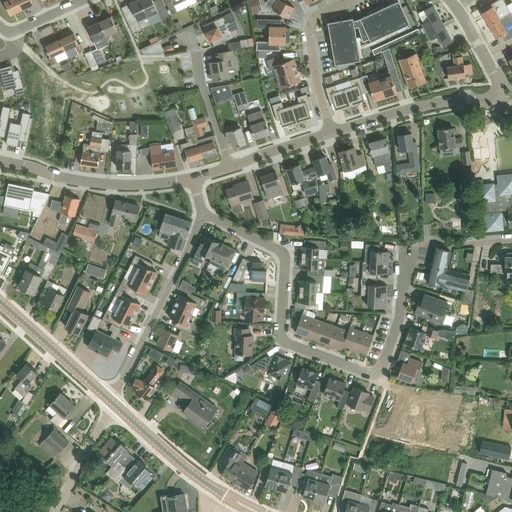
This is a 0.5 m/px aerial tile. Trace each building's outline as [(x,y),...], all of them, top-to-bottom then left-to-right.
[(22,9),(18,0),(4,0),(5,1),(4,1),(11,15),(22,9)] [(18,0),(22,9),(34,4),(31,0),(18,0)] [(130,3),(122,7),(133,33),(142,29),(152,24),(148,16),(140,0),(134,0),(134,1),(130,3)] [(148,16),(158,12),(154,1),(153,0),(140,0),(148,16)] [(259,0),(252,0),(249,1),(252,13),(262,10),(259,0)] [(294,7),(285,2),(285,0),(274,0),(277,2),(273,9),(288,18),(294,7)] [(492,6),(482,12),(489,25),(500,19),(510,12),(503,0),(497,0),(491,4),(492,6)] [(334,56),(335,64),(361,60),(355,26),(359,26),(363,41),(369,38),(371,42),(410,23),(400,2),(395,5),(394,2),(373,12),(374,14),(374,15),(369,17),(368,14),(357,19),(354,20),(353,18),(330,21),(331,27),(329,28),(332,44),(329,44),(331,57),(334,56)] [(427,32),(442,23),(433,5),(424,9),(430,20),(423,23),(423,24),(427,32)] [(161,19),(162,19),(168,16),(169,15),(167,10),(159,14),(161,19)] [(226,15),(203,25),(204,26),(205,25),(211,40),(212,39),(215,45),(213,46),(213,47),(235,37),(232,31),(240,27),(233,11),(225,14),(226,15)] [(500,19),(489,25),(497,38),(501,35),(505,41),(511,36),(511,15),(510,12),(500,19)] [(111,16),(100,21),(106,36),(113,33),(116,40),(121,38),(118,31),(111,16)] [(269,35),(290,35),(290,28),(286,28),(286,27),(281,26),(281,19),(257,19),(257,28),(269,28),(269,35)] [(100,21),(88,27),(98,48),(102,46),(99,39),(106,36),(100,21)] [(452,42),(443,24),(442,23),(427,32),(431,39),(438,35),(444,46),(452,42)] [(79,44),(74,33),(60,39),(65,50),(75,45),(78,53),(84,50),(81,43),(79,44)] [(290,42),(290,35),(269,35),(269,41),(257,41),(257,50),(280,51),(281,43),(286,44),(286,42),(290,42)] [(65,50),(60,39),(46,46),(51,56),(49,57),(52,65),(58,62),(54,55),(65,50)] [(242,48),(249,47),(248,39),(240,40),(242,48)] [(166,54),(159,40),(140,49),(144,54),(166,54)] [(389,48),(386,49),(383,51),(385,58),(392,55),(389,48)] [(85,53),(91,66),(98,63),(92,50),(85,53)] [(105,61),(100,50),(93,53),(98,63),(98,64),(105,61)] [(235,67),(232,50),(214,53),(215,61),(211,62),(214,80),(222,78),(222,77),(229,76),(228,68),(235,67)] [(426,82),(416,53),(399,59),(409,88),(426,82)] [(275,69),(277,76),(297,70),(293,59),(282,62),(280,56),(267,61),(270,69),(275,69)] [(447,66),(449,78),(465,77),(464,64),(463,64),(462,56),(453,57),(454,66),(447,66)] [(71,68),(68,62),(62,65),(65,70),(71,68)] [(3,81),(6,89),(15,87),(17,95),(25,93),(19,69),(13,71),(11,65),(0,68),(2,74),(3,81)] [(380,79),(386,97),(397,93),(393,81),(399,79),(395,66),(388,69),(389,71),(379,75),(378,75),(379,79),(380,79)] [(297,70),(277,76),(281,87),(301,81),(297,70)] [(345,88),(351,107),(360,104),(359,102),(365,101),(362,93),(365,92),(360,77),(351,80),(353,86),(345,88)] [(369,82),(374,100),(386,97),(380,79),(379,79),(369,82)] [(214,97),(232,91),(229,84),(211,87),(214,97)] [(342,110),(351,107),(345,88),(337,91),(335,85),(326,88),(331,103),(334,102),(336,110),(342,108),(342,110)] [(236,103),(237,108),(240,116),(240,115),(239,111),(245,109),(243,104),(248,102),(244,90),(233,94),(236,103)] [(291,105),(298,124),(306,121),(305,119),(311,118),(309,110),(312,109),(307,94),(297,97),(299,103),(291,105)] [(298,124),(291,105),(284,108),(282,102),(272,105),(277,120),(280,119),(283,127),(288,125),(289,127),(298,124)] [(3,106),(0,120),(0,119),(0,135),(5,137),(11,107),(3,106)] [(173,109),(164,112),(171,132),(181,129),(173,109)] [(265,120),(262,110),(255,112),(248,114),(249,118),(251,125),(255,138),(270,133),(266,120),(265,120)] [(23,112),(21,124),(11,122),(6,143),(18,146),(19,140),(25,141),(31,114),(23,112)] [(205,117),(195,119),(192,120),(193,125),(193,126),(195,133),(196,136),(204,134),(202,127),(207,125),(205,117)] [(97,122),(96,129),(106,130),(105,134),(111,135),(112,124),(97,122)] [(229,131),(226,132),(229,140),(231,139),(234,147),(246,143),(241,127),(236,129),(234,124),(227,127),(229,131)] [(454,127),(438,129),(439,139),(438,140),(438,143),(440,144),(440,148),(455,147),(455,146),(463,146),(462,138),(455,139),(454,127)] [(81,164),(98,167),(101,150),(109,151),(110,139),(102,138),(103,132),(92,131),(91,144),(84,143),(81,164)] [(196,136),(195,133),(188,136),(189,141),(181,144),(183,151),(185,150),(189,161),(203,157),(198,141),(198,140),(197,140),(196,136)] [(411,133),(400,135),(398,135),(401,151),(408,150),(410,162),(396,164),(398,173),(420,169),(419,163),(416,141),(413,141),(411,133)] [(118,144),(118,168),(130,168),(130,157),(137,157),(137,134),(130,134),(130,144),(118,144)] [(198,141),(203,157),(217,152),(214,141),(216,141),(214,135),(209,137),(198,140),(198,141)] [(389,150),(385,138),(369,143),(373,155),(381,153),(384,166),(390,165),(388,159),(390,158),(388,151),(389,150)] [(154,169),(177,165),(174,150),(163,152),(161,144),(150,145),(154,169)] [(339,152),(345,170),(366,164),(366,163),(363,154),(357,155),(354,147),(339,152)] [(461,152),(462,162),(469,161),(468,151),(461,152)] [(337,178),(331,163),(328,164),(326,156),(314,160),(319,175),(327,172),(330,180),(337,178)] [(300,164),(286,168),(292,184),(302,181),(306,194),(318,190),(317,178),(318,175),(315,167),(302,171),(300,164)] [(276,172),(261,177),(268,199),(283,194),(276,172)] [(511,173),(498,175),(499,186),(494,187),(493,183),(483,184),(477,185),(476,185),(478,202),(479,202),(480,206),(486,205),(487,213),(485,214),(486,231),(503,229),(503,225),(509,225),(509,226),(511,225),(511,173)] [(240,185),(227,190),(232,205),(232,209),(236,212),(244,210),(241,202),(253,198),(248,181),(240,183),(240,185)] [(35,185),(25,183),(24,186),(9,183),(4,205),(34,211),(33,215),(39,216),(50,192),(51,189),(50,189),(49,191),(34,188),(35,185)] [(319,184),(320,202),(327,202),(326,190),(330,190),(329,183),(319,184)] [(425,194),(425,203),(435,203),(435,194),(425,194)] [(66,195),(61,212),(58,221),(66,223),(68,214),(75,216),(80,199),(66,195)] [(304,197),(295,200),(297,208),(306,205),(304,197)] [(139,206),(116,200),(109,224),(118,226),(120,216),(135,220),(139,206)] [(255,203),(260,219),(268,216),(263,200),(255,203)] [(192,221),(166,213),(160,229),(172,233),(168,246),(182,250),(186,238),(187,238),(192,221)] [(464,229),(473,229),(472,221),(463,222),(464,229)] [(76,223),(73,235),(94,241),(99,226),(90,223),(88,227),(76,223)] [(281,233),(302,235),(303,225),(282,223),(281,233)] [(374,236),(372,226),(363,228),(366,238),(374,236)] [(18,236),(26,240),(28,236),(30,232),(21,230),(18,236)] [(44,241),(46,237),(31,232),(30,237),(44,241)] [(54,250),(61,253),(69,236),(63,232),(54,250)] [(132,244),(138,247),(142,239),(136,236),(132,244)] [(201,242),(192,262),(200,266),(205,255),(212,258),(219,242),(207,236),(203,243),(201,242)] [(301,246),(300,257),(318,258),(319,249),(325,249),(325,240),(310,240),(309,246),(301,246)] [(219,242),(212,258),(209,263),(224,270),(227,265),(228,266),(235,250),(219,242)] [(0,244),(0,273),(3,274),(12,255),(2,250),(4,246),(0,244)] [(389,251),(378,251),(379,244),(365,244),(364,261),(389,262),(389,251)] [(54,266),(61,253),(54,250),(48,247),(46,251),(51,253),(47,263),(54,266)] [(427,281),(442,285),(445,274),(448,275),(449,270),(447,269),(451,251),(435,247),(427,281)] [(511,252),(509,252),(504,253),(500,256),(501,256),(504,259),(505,259),(505,264),(491,264),(491,272),(507,273),(507,279),(511,279),(511,252)] [(136,255),(133,259),(140,263),(138,268),(135,274),(153,283),(156,276),(155,275),(157,271),(147,267),(150,262),(153,264),(153,263),(136,255)] [(321,275),(324,275),(326,259),(318,258),(300,257),(300,268),(308,269),(308,275),(321,275)] [(251,280),(256,280),(266,281),(267,269),(266,269),(266,266),(263,262),(252,262),(249,260),(243,258),(233,278),(239,281),(240,278),(251,279),(251,280)] [(364,261),(363,261),(362,278),(376,278),(376,273),(388,273),(389,262),(364,261)] [(49,278),(51,272),(31,262),(28,268),(24,277),(20,286),(34,293),(43,275),(49,278)] [(106,269),(88,263),(85,273),(103,278),(106,269)] [(336,275),(336,269),(325,269),(325,291),(331,291),(331,275),(336,275)] [(445,274),(442,285),(465,291),(463,301),(471,303),(473,290),(466,288),(470,275),(449,270),(448,275),(445,274)] [(129,285),(122,282),(120,287),(137,295),(134,293),(136,289),(146,294),(147,290),(149,291),(153,283),(135,274),(129,285)] [(307,280),(299,280),(298,291),(317,292),(324,293),(324,292),(323,292),(324,276),(324,275),(321,275),(308,275),(307,280)] [(376,278),(362,278),(361,294),(369,295),(387,296),(387,285),(376,285),(376,278)] [(50,289),(43,303),(57,309),(64,295),(57,292),(59,285),(48,279),(45,286),(50,289)] [(194,292),(195,291),(196,287),(192,285),(191,285),(183,281),(179,288),(188,293),(189,292),(191,293),(193,291),(194,292)] [(117,291),(124,295),(118,306),(137,315),(140,308),(139,307),(141,303),(131,299),(134,294),(136,296),(137,295),(120,287),(117,291)] [(207,294),(216,298),(218,294),(215,293),(216,291),(210,288),(207,294)] [(306,308),(318,309),(319,303),(316,303),(317,292),(298,291),(298,302),(306,303),(306,308)] [(446,312),(444,311),(447,302),(425,293),(421,303),(419,302),(415,313),(426,317),(428,313),(432,315),(431,319),(442,323),(446,312)] [(177,299),(173,305),(192,314),(197,303),(200,304),(204,306),(207,300),(192,294),(190,299),(180,295),(178,299),(177,299)] [(387,296),(369,295),(368,307),(386,308),(387,296)] [(74,312),(70,318),(66,327),(79,333),(88,314),(82,310),(86,302),(73,296),(67,308),(74,312)] [(264,313),(265,298),(246,297),(245,312),(246,312),(245,319),(261,320),(262,313),(264,313)] [(195,324),(189,321),(192,314),(173,305),(170,313),(172,313),(170,318),(177,321),(175,326),(181,328),(181,329),(195,335),(191,333),(194,327),(195,324)] [(103,319),(112,323),(120,328),(120,327),(121,327),(118,325),(120,321),(129,326),(131,322),(133,323),(137,315),(118,306),(112,317),(106,313),(103,319)] [(221,309),(212,309),(212,321),(221,321),(221,309)] [(97,330),(103,319),(94,314),(88,328),(96,332),(88,347),(95,350),(95,351),(100,354),(100,353),(107,356),(112,348),(118,351),(123,342),(116,339),(121,328),(120,327),(120,328),(112,323),(109,329),(113,331),(110,336),(97,330)] [(307,336),(314,318),(302,314),(295,332),(307,336)] [(373,328),(376,319),(369,316),(365,325),(373,328)] [(307,336),(319,340),(325,322),(314,318),(307,336)] [(333,326),(325,322),(319,340),(331,345),(337,327),(333,326)] [(421,330),(411,327),(409,331),(406,338),(407,338),(405,343),(413,346),(413,347),(414,348),(415,349),(416,349),(417,349),(418,349),(419,348),(420,348),(421,348),(426,334),(437,338),(439,330),(423,325),(421,330)] [(344,345),(355,349),(362,331),(350,326),(348,331),(349,331),(344,345)] [(237,335),(236,353),(235,358),(236,360),(242,360),(243,359),(243,353),(252,354),(253,342),(251,342),(252,335),(249,335),(249,329),(235,327),(235,335),(237,335)] [(342,349),(344,345),(349,331),(348,331),(337,327),(331,345),(342,349)] [(172,349),(177,339),(182,341),(184,338),(192,342),(195,335),(181,329),(178,335),(163,328),(157,343),(172,349)] [(367,354),(373,335),(362,331),(355,349),(367,354)] [(150,354),(161,360),(165,353),(154,347),(150,354)] [(170,356),(167,361),(168,365),(171,367),(175,359),(170,356)] [(266,364),(262,358),(251,365),(255,372),(260,369),(275,374),(274,375),(284,379),(287,371),(288,371),(291,362),(282,359),(282,360),(274,357),(270,366),(266,364)] [(420,369),(422,362),(409,357),(407,363),(403,362),(401,367),(396,365),(394,372),(399,373),(397,377),(412,382),(413,379),(415,380),(420,368),(420,369)] [(21,400),(14,411),(21,415),(33,393),(28,390),(31,387),(27,384),(38,372),(27,363),(17,374),(22,379),(15,388),(25,396),(22,400),(21,400)] [(157,364),(152,371),(146,379),(145,379),(144,381),(136,377),(131,387),(137,389),(135,392),(147,400),(157,388),(153,385),(165,371),(157,364)] [(188,365),(181,364),(180,372),(187,373),(188,365)] [(312,389),(318,373),(313,371),(314,371),(307,368),(307,369),(302,367),(296,383),(312,389)] [(346,383),(329,377),(323,394),(340,400),(346,383)] [(204,426),(210,418),(218,406),(181,380),(171,395),(173,393),(189,403),(185,410),(190,414),(189,415),(197,421),(196,423),(202,427),(204,426)] [(365,391),(354,387),(348,404),(362,409),(363,409),(369,411),(374,397),(368,395),(368,394),(365,393),(365,391)] [(314,401),(317,393),(311,391),(308,399),(314,401)] [(275,392),(275,393),(271,392),(269,399),(281,404),(284,397),(280,396),(281,394),(275,392)] [(420,408),(419,408),(443,414),(445,406),(457,409),(460,397),(428,392),(426,399),(423,399),(421,408),(420,408)] [(63,395),(61,393),(50,404),(58,411),(51,419),(57,425),(75,406),(66,398),(67,397),(64,394),(63,395)] [(256,396),(250,408),(266,416),(272,405),(256,396)] [(276,406),(273,411),(278,414),(281,409),(276,406)] [(415,425),(450,434),(453,425),(441,422),(443,414),(419,408),(417,418),(421,419),(419,426),(415,425)] [(275,428),(281,417),(272,412),(266,423),(275,428)] [(450,435),(450,434),(415,425),(413,435),(416,436),(414,444),(446,452),(448,443),(436,440),(438,432),(450,435)] [(6,439),(10,432),(4,428),(0,435),(6,439)] [(40,444),(47,451),(55,458),(69,442),(55,428),(40,444)] [(295,428),(293,436),(301,438),(303,430),(295,428)] [(336,431),(334,437),(340,439),(342,433),(336,431)] [(99,450),(114,464),(106,473),(112,478),(133,456),(112,437),(99,450)] [(511,447),(482,440),(480,452),(509,459),(511,447)] [(338,450),(341,443),(335,441),(333,448),(338,450)] [(230,447),(222,460),(228,463),(222,474),(232,480),(243,462),(248,455),(241,451),(240,454),(230,447)] [(133,456),(112,478),(117,483),(126,474),(142,489),(146,484),(153,477),(150,474),(151,472),(145,467),(147,465),(144,462),(142,464),(133,456)] [(282,469),(271,466),(273,458),(267,456),(260,475),(268,478),(265,485),(270,487),(271,488),(274,489),(275,488),(276,489),(282,469)] [(243,462),(232,480),(247,489),(258,472),(243,462)] [(461,486),(467,463),(462,462),(456,485),(461,486)] [(287,492),(292,476),(300,478),(301,472),(303,467),(295,465),(293,473),(288,471),(282,469),(276,489),(277,489),(277,490),(281,491),(282,490),(287,492)] [(307,473),(301,472),(300,478),(298,484),(305,487),(303,496),(308,498),(308,499),(312,500),(313,499),(313,500),(319,480),(321,473),(308,469),(307,473)] [(511,477),(506,476),(507,472),(493,469),(486,494),(497,497),(497,496),(511,500),(511,477)] [(329,483),(319,480),(313,500),(314,500),(315,501),(318,502),(319,501),(324,503),(328,492),(337,494),(336,498),(337,498),(343,476),(332,473),(329,483)] [(413,477),(412,485),(444,489),(445,481),(413,477)] [(473,505),(475,490),(466,489),(464,504),(473,505)] [(103,495),(103,496),(108,500),(111,498),(112,496),(112,494),(111,492),(108,490),(103,495)] [(163,511),(187,511),(185,494),(167,497),(167,495),(161,496),(163,511)] [(497,497),(486,494),(482,497),(487,504),(497,497)] [(374,511),(378,500),(372,498),(370,505),(359,503),(356,511),(374,511)] [(356,511),(359,503),(349,499),(344,511),(356,511)] [(393,502),(392,504),(382,501),(378,511),(397,511),(400,504),(393,502)] [(417,511),(419,506),(410,503),(409,507),(400,504),(397,511),(417,511)]
